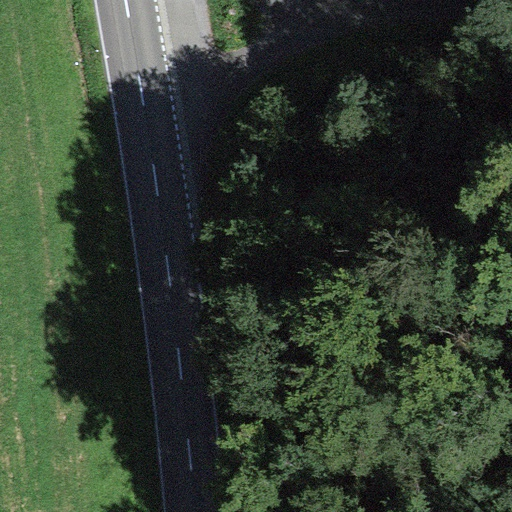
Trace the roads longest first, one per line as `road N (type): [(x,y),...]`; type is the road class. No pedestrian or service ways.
road 1 (secondary): [(122,0),(164,258),(186,511)]
road 2 (track): [(309,12),(142,119)]
